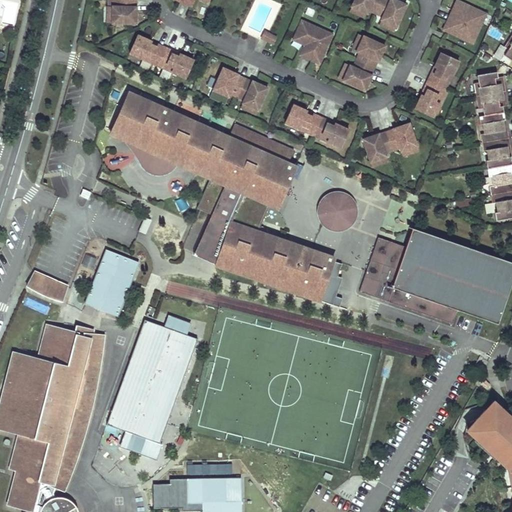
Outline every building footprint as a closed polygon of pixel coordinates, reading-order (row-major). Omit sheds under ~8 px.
[(131,0),(115,0),(115,7),(112,7),(112,23),(135,24),(136,12),(131,12),(131,0)] [(354,0),(351,6),(367,13),(368,11),(375,14),(381,0),(354,0)] [(384,0),(381,0),(375,14),(382,17),(381,20),(396,27),(406,5),(394,0),(393,4),(384,0)] [(450,15),(443,30),(472,43),(481,25),(477,23),(482,12),(456,0),(452,10),(456,12),(454,17),(450,15)] [(17,24),(19,3),(4,1),(2,23),(17,24)] [(349,11),(365,18),(367,13),(351,6),(349,11)] [(477,23),(481,25),(486,14),(482,12),(477,23)] [(379,24),(394,31),(396,27),(381,20),(379,24)] [(306,44),(306,43),(310,44),(304,57),(319,64),(332,35),(313,26),(312,27),(301,22),(293,38),(305,44),(306,44)] [(276,38),(265,33),(262,39),(273,45),(276,38)] [(359,34),(352,49),(357,52),(364,36),(359,34)] [(143,60),(144,58),(145,56),(152,58),(151,61),(158,64),(165,48),(158,45),(156,48),(150,45),(151,42),(137,36),(129,54),(143,60)] [(385,46),(364,36),(357,52),(360,53),(356,60),(371,66),(376,55),(380,57),(385,46)] [(300,55),(304,57),(310,44),(306,43),(306,44),(305,44),(300,55)] [(165,48),(158,64),(165,67),(166,65),(173,68),(172,70),(171,72),(185,78),(193,60),(179,54),(177,57),(171,54),(172,51),(165,48)] [(428,81),(444,88),(447,81),(444,80),(447,73),(450,75),(452,75),(458,61),(440,53),(434,67),(437,69),(434,75),(431,74),(428,81)] [(376,55),(371,66),(366,78),(370,79),(380,57),(376,55)] [(371,66),(356,60),(353,67),(350,66),(343,81),(365,91),(370,79),(366,78),(371,66)] [(346,64),(339,79),(343,81),(350,66),(346,64)] [(222,68),(213,89),(228,96),(229,94),(236,97),(243,82),(232,77),(234,73),(222,68)] [(232,77),(243,82),(254,87),(256,83),(234,73),(232,77)] [(477,96),(506,92),(504,81),(496,82),(495,80),(498,79),(497,73),(478,76),(479,83),(475,84),(477,96)] [(415,109),(433,117),(439,103),(437,102),(435,101),(438,94),(440,96),(444,88),(428,81),(424,88),(427,90),(424,96),(421,95),(415,109)] [(243,82),(236,97),(243,100),(242,103),(257,110),(267,88),(256,83),(254,87),(243,82)] [(211,94),(226,101),(228,96),(213,89),(211,94)] [(506,92),(477,96),(478,110),(483,109),(484,116),(504,113),(503,107),(500,108),(499,105),(507,104),(506,92)] [(229,137),(129,93),(111,133),(121,138),(178,163),(211,178),(197,208),(212,215),(194,255),(216,265),(328,303),(338,276),(329,273),(333,261),(334,258),(258,232),(270,204),(278,208),(296,167),(288,164),(293,151),(234,125),(229,137)] [(240,107),(255,114),(257,110),(242,103),(240,107)] [(293,105),(285,123),(299,130),(300,128),(301,125),(307,128),(306,130),(313,134),(321,118),(313,114),(312,117),(305,114),(307,112),(293,105)] [(484,116),(479,117),(480,125),(483,125),(485,134),(481,135),(482,143),(509,139),(507,129),(503,129),(502,122),(505,121),(504,113),(484,116)] [(321,118),(313,134),(321,137),(322,134),(328,137),(327,140),(326,142),(340,148),(348,130),(334,124),(333,127),(327,124),(328,121),(321,118)] [(387,136),(392,151),(399,149),(400,151),(416,146),(408,123),(397,127),(398,132),(387,136)] [(375,140),(387,136),(398,132),(397,127),(374,135),(375,140)] [(362,139),(370,162),(386,156),(385,154),(392,151),(387,136),(375,140),(374,135),(362,139)] [(177,166),(178,163),(121,138),(122,139),(124,140),(133,151),(136,157),(142,166),(144,170),(148,172),(151,174),(155,175),(158,175),(162,175),(166,174),(169,173),(173,170),(174,169),(177,166)] [(509,139),(482,143),(483,152),(487,151),(489,161),(485,161),(487,169),(511,165),(510,158),(508,158),(506,150),(510,150),(509,139)] [(402,156),(418,151),(416,146),(400,151),(402,156)] [(371,167),(387,161),(386,156),(370,162),(371,167)] [(511,167),(511,165),(487,169),(488,177),(491,177),(493,187),(489,187),(490,196),(511,192),(511,181),(511,182),(510,174),(511,173),(511,167)] [(318,205),(317,208),(317,213),(318,218),(319,222),(322,225),(324,228),(330,231),(333,232),(337,232),(343,232),(346,230),(353,225),(356,219),(358,212),(357,208),(356,203),(354,200),(351,196),(347,194),(343,192),(337,191),(330,193),(326,195),(320,201),(318,205)] [(511,192),(490,196),(491,204),(496,203),(497,213),(494,214),(495,222),(511,219),(511,192)] [(459,207),(473,206),(472,199),(458,201),(459,207)] [(145,233),(151,220),(145,217),(144,219),(139,231),(145,233)] [(498,324),(511,284),(511,262),(412,228),(406,247),(378,237),(360,292),(374,297),(376,290),(384,293),(382,300),(453,324),(457,310),(498,324)] [(118,316),(138,263),(106,250),(85,303),(118,316)] [(342,264),(333,261),(329,273),(338,276),(342,264)] [(68,287),(34,272),(27,285),(63,301),(68,287)] [(342,278),(338,276),(328,303),(339,307),(342,298),(336,296),(342,278)] [(376,290),(374,297),(382,300),(384,293),(376,290)] [(184,334),(188,322),(170,315),(166,327),(184,334)] [(138,363),(143,351),(138,349),(149,321),(144,319),(130,360),(138,363)] [(197,338),(184,334),(166,327),(149,321),(138,349),(143,351),(138,363),(130,360),(107,424),(126,431),(159,443),(169,416),(161,413),(165,402),(173,406),(197,338)] [(475,322),(472,334),(479,335),(481,324),(475,322)] [(57,327),(48,324),(44,338),(53,341),(57,327)] [(29,511),(77,511),(77,508),(73,502),(67,498),(60,497),(54,497),(53,494),(56,486),(63,489),(80,445),(93,396),(103,335),(91,334),(85,333),(84,336),(77,334),(78,332),(57,327),(53,341),(44,338),(39,358),(21,353),(19,364),(18,365),(8,385),(5,395),(4,420),(1,430),(20,435),(11,469),(17,471),(8,506),(30,511),(29,511)] [(92,330),(79,327),(78,332),(77,334),(84,336),(85,333),(91,334),(92,330)] [(489,383),(482,377),(478,381),(485,388),(489,383)] [(511,511),(511,425),(511,424),(511,418),(493,401),(483,412),(472,424),(479,430),(476,434),(478,435),(486,444),(498,454),(503,459),(506,457),(511,462),(511,466),(511,511)] [(169,416),(173,406),(165,402),(161,413),(169,416)] [(479,430),(472,424),(467,430),(474,436),(476,434),(479,430)] [(162,444),(159,443),(126,431),(120,446),(156,459),(162,444)] [(486,444),(478,435),(474,439),(494,459),(498,454),(486,444)] [(507,469),(511,494),(511,504),(510,508),(511,508),(511,466),(511,462),(506,457),(503,459),(500,463),(507,469)] [(232,474),(232,464),(193,464),(193,475),(232,474)] [(240,511),(240,479),(170,479),(170,484),(153,484),(153,508),(182,508),(182,511),(203,511),(202,511),(240,511)]
